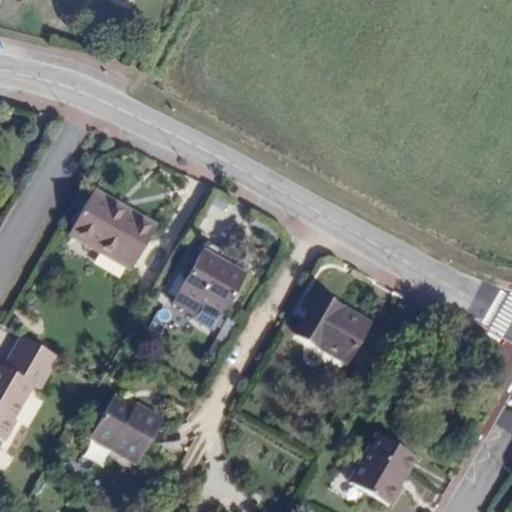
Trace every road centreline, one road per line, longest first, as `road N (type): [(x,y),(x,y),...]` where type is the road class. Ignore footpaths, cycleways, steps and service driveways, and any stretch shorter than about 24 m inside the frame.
road 1 (tertiary): [(511,322),(96,101)]
road 2 (residential): [(96,101),(0,260)]
